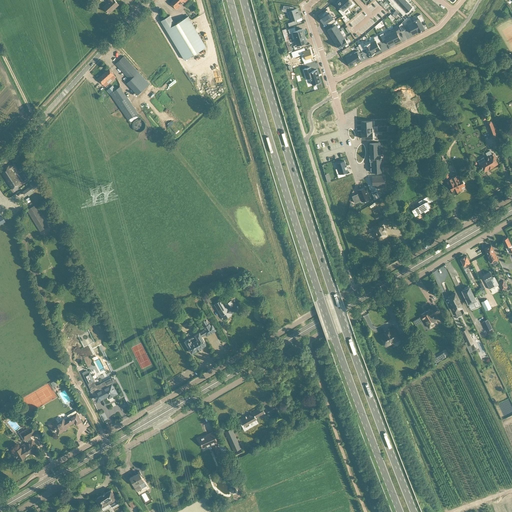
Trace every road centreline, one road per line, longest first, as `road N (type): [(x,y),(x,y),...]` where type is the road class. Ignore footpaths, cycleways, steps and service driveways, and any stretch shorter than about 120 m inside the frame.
road 1 (residential): [(44,474),(511,197)]
road 2 (primary): [(413,511),(332,292),(243,0)]
road 3 (primary): [(230,0),(320,299),(399,511)]
road 4 (secondary): [(47,480),(511,210)]
road 5 (residential): [(53,490),(511,220)]
road 6 (track): [(207,0),(299,321)]
road 7 (tertiary): [(0,165),(149,0)]
road 8 (track): [(365,511),(307,341)]
road 9 (residential): [(453,11),(434,30),(331,83)]
